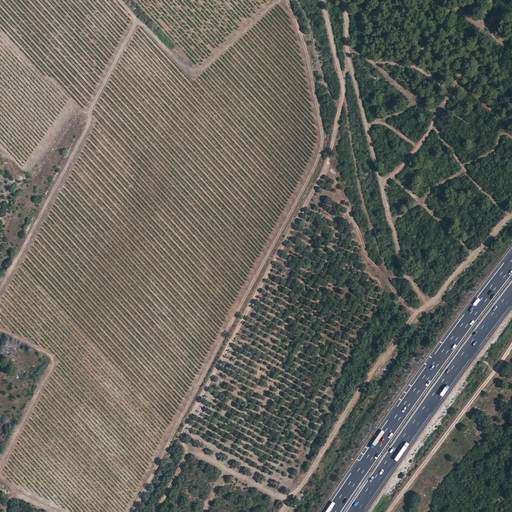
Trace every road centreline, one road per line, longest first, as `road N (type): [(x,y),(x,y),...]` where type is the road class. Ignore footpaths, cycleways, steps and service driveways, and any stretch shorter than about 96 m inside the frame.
road 1 (track): [(156,511),(183,458),(184,428),(326,166),(343,78),(323,0)]
road 2 (track): [(511,214),(412,316),(279,511)]
road 3 (motorway): [(511,263),(332,511)]
road 4 (motorway): [(354,511),(511,291)]
road 5 (track): [(511,348),(388,511)]
